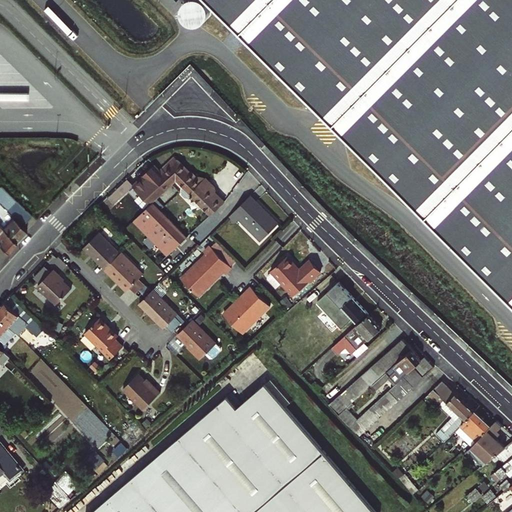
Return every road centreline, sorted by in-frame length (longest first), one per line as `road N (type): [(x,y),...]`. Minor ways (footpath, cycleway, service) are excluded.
road 1 (residential): [(262,164),(511,405)]
road 2 (residential): [(262,164),(224,119),(187,108),(160,116),(121,158)]
road 3 (residential): [(0,287),(121,158)]
road 4 (residential): [(121,158),(194,131),(223,138),(262,164)]
